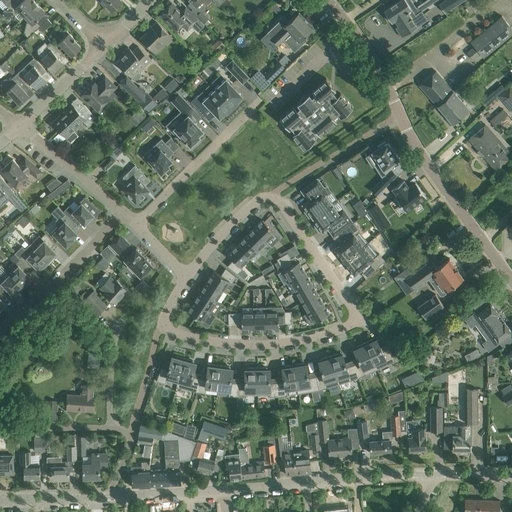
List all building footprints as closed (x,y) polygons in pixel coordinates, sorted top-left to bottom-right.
[(20,12),(24,16),(37,4),(32,0),(14,0),(8,7),(14,14),(20,12)] [(119,0),(97,0),(105,7),(106,6),(111,11),(110,12),(111,13),(122,2),(119,0)] [(399,0),(383,11),(392,23),(394,21),(397,26),(396,27),(402,37),(428,20),(421,11),(415,15),(405,0),(399,0)] [(464,0),(463,0),(444,0),(438,4),(445,13),(464,0)] [(25,40),(38,27),(45,21),(41,17),(42,15),(45,12),(37,4),(24,16),(27,20),(24,33),(23,33),(24,34),(22,36),(25,40)] [(171,4),(160,15),(167,22),(176,30),(181,24),(187,30),(192,26),(197,32),(203,26),(197,20),(192,15),(185,8),(180,13),(171,4)] [(275,4),(271,8),(277,14),(281,10),(275,4)] [(201,11),(200,13),(195,8),(193,7),(191,10),(207,25),(209,23),(206,21),(209,18),(201,11)] [(277,46),(287,36),(291,41),(294,38),(298,43),(313,28),(299,12),(283,27),(278,23),(272,29),(277,34),(271,40),(277,46)] [(511,34),(511,28),(502,16),(470,42),(474,47),(467,53),(473,60),(480,54),(483,58),(511,34)] [(47,18),(45,21),(38,27),(42,32),(51,23),(47,18)] [(156,54),(172,37),(157,22),(152,27),(150,25),(152,27),(140,39),(156,54)] [(65,29),(60,33),(62,34),(63,39),(59,43),(71,56),(80,47),(74,41),(75,40),(65,29)] [(59,59),(63,55),(51,41),(47,45),(45,42),(37,49),(38,54),(42,58),(41,58),(51,69),(51,70),(55,74),(62,67),(60,66),(63,63),(59,59)] [(129,49),(116,63),(132,79),(133,78),(135,80),(137,80),(140,77),(140,74),(138,72),(151,59),(138,46),(132,52),(129,49)] [(28,71),(24,75),(36,88),(42,83),(43,84),(47,81),(42,76),(46,72),(40,64),(34,58),(26,65),(27,67),(28,71)] [(249,78),(232,60),(226,66),(242,84),(249,78)] [(5,61),(1,65),(0,66),(0,67),(4,72),(10,67),(5,61)] [(264,76),(270,82),(284,68),(278,62),(264,76)] [(452,91),(435,71),(419,86),(436,105),(452,91)] [(9,81),(7,80),(5,80),(3,81),(1,83),(1,85),(3,87),(20,106),(26,100),(25,99),(28,95),(24,91),(29,87),(16,74),(9,81)] [(94,82),(82,95),(97,111),(110,98),(108,96),(116,87),(105,76),(96,84),(94,82)] [(138,88),(126,77),(121,83),(149,112),(157,104),(139,87),(138,88)] [(237,102),(242,97),(226,79),(214,90),(232,109),(239,104),(237,102)] [(336,90),(326,79),(311,91),(312,92),(309,94),(309,93),(305,97),(301,101),(301,100),(297,103),(297,104),(295,107),(294,106),(279,118),(289,129),(291,128),(295,132),(291,134),(304,149),(316,139),(312,135),(316,131),(320,135),(337,121),(333,117),(337,114),(340,118),(352,108),(340,93),(337,96),(333,92),(336,90)] [(483,101),(486,105),(505,88),(502,85),(483,101)] [(511,87),(510,85),(498,95),(511,111),(511,87)] [(163,89),(154,98),(159,102),(168,94),(163,89)] [(232,109),(214,90),(203,101),(198,95),(191,102),(202,114),(209,108),(219,119),(225,113),(226,115),(232,109)] [(453,124),(469,110),(452,91),(436,105),(453,124)] [(187,114),(193,109),(179,94),(172,101),(181,112),(177,116),(182,122),(171,131),(178,138),(180,136),(185,141),(185,142),(186,143),(186,142),(190,146),(192,145),(193,146),(200,141),(198,139),(200,138),(198,136),(203,131),(187,114)] [(88,127),(97,119),(77,97),(71,103),(73,105),(65,112),(64,112),(51,124),(57,131),(58,130),(66,138),(83,121),(88,127)] [(496,127),(509,115),(502,108),(489,120),(496,127)] [(147,116),(140,109),(129,120),(127,122),(134,129),(136,127),(144,119),(147,116)] [(151,120),(147,124),(151,128),(155,124),(151,120)] [(469,139),(495,169),(507,159),(504,154),(507,151),(485,125),(469,139)] [(156,169),(161,174),(169,167),(167,165),(172,161),(168,158),(174,152),(161,139),(142,156),(147,162),(149,161),(152,164),(151,165),(155,170),(156,169)] [(397,175),(391,170),(390,168),(391,167),(390,165),(399,159),(387,142),(386,143),(385,142),(377,147),(378,148),(371,152),(378,163),(374,166),(383,179),(371,190),(377,195),(397,175)] [(110,154),(99,165),(104,170),(115,160),(110,154)] [(10,180),(6,183),(11,188),(14,185),(15,186),(27,175),(29,172),(37,178),(42,172),(25,158),(20,164),(21,165),(19,167),(13,159),(1,170),(10,180)] [(143,196),(149,190),(144,186),(150,181),(135,165),(122,177),(128,183),(122,189),(129,196),(128,197),(133,203),(134,202),(136,203),(138,201),(139,203),(144,197),(143,196)] [(337,165),(331,169),(335,176),(341,172),(337,165)] [(11,188),(6,183),(0,176),(0,197),(4,194),(8,198),(14,192),(11,188)] [(67,179),(62,183),(57,186),(61,192),(71,184),(67,179)] [(332,204),(322,191),(324,189),(317,179),(301,191),(308,200),(302,204),(306,210),(304,212),(309,218),(311,216),(313,218),(332,204)] [(418,203),(426,197),(415,183),(409,188),(403,181),(392,189),(397,197),(395,198),(405,212),(418,203)] [(63,211),(77,225),(81,221),(84,224),(92,217),(93,218),(92,219),(92,220),(100,212),(85,196),(77,204),(77,205),(78,204),(80,205),(74,211),(68,206),(63,211)] [(359,200),(355,203),(364,215),(367,212),(359,200)] [(331,234),(350,220),(346,214),(342,217),(332,204),(313,218),(317,224),(314,225),(319,232),(321,230),(322,232),(327,228),(331,234)] [(375,205),(368,209),(378,225),(385,220),(375,205)] [(62,212),(63,213),(56,221),(55,225),(57,227),(50,234),(57,241),(59,239),(66,246),(73,239),(72,238),(76,233),(72,229),(76,225),(77,225),(63,211),(62,212)] [(262,220),(254,229),(266,242),(275,233),(262,220)] [(344,262),(363,247),(353,235),(360,230),(353,222),(333,237),(337,243),(338,241),(341,244),(334,249),(337,252),(335,253),(340,260),(342,259),(344,262)] [(258,250),(266,242),(254,229),(245,237),(258,250)] [(38,236),(30,244),(49,263),(54,257),(53,256),(56,253),(51,247),(55,243),(45,233),(40,238),(38,236)] [(144,274),(145,275),(150,269),(149,268),(153,265),(136,248),(128,255),(123,250),(129,244),(120,234),(109,244),(119,254),(119,253),(125,259),(124,259),(129,265),(127,266),(133,272),(135,271),(140,277),(144,274)] [(245,237),(236,246),(249,258),(258,250),(245,237)] [(25,249),(22,246),(14,253),(29,269),(34,264),(39,270),(42,267),(43,268),(49,263),(30,244),(25,249)] [(233,260),(227,266),(237,274),(242,269),(240,267),(249,258),(236,246),(228,254),(233,260)] [(372,259),(363,247),(344,262),(347,264),(345,266),(350,272),(352,271),(354,274),(361,269),(363,272),(361,273),(366,279),(367,277),(384,261),(379,254),(372,259)] [(13,261),(5,270),(6,271),(23,288),(29,283),(27,281),(30,278),(25,273),(29,269),(14,253),(10,258),(13,261)] [(278,262),(280,265),(291,259),(287,253),(276,259),(278,262)] [(109,263),(103,257),(96,263),(103,270),(109,263)] [(449,258),(437,267),(431,260),(406,278),(414,289),(429,278),(432,283),(437,279),(435,277),(446,270),(447,272),(455,267),(449,258)] [(294,264),(291,259),(280,265),(281,267),(289,281),(305,272),(299,261),(294,264)] [(439,292),(443,289),(445,291),(463,278),(455,267),(447,272),(446,270),(435,277),(437,279),(432,283),(439,292)] [(231,283),(235,276),(225,268),(221,275),(214,271),(207,281),(222,291),(229,281),(231,283)] [(0,290),(4,294),(8,290),(13,295),(16,292),(18,294),(23,288),(6,271),(1,276),(0,274),(0,290)] [(289,281),(295,292),(311,282),(305,272),(289,281)] [(105,291),(104,292),(115,303),(127,290),(115,279),(114,280),(109,276),(100,287),(105,291)] [(143,278),(134,287),(141,295),(149,285),(143,278)] [(201,291),(216,301),(222,291),(207,281),(201,291)] [(311,282),(295,292),(302,302),(317,293),(311,282)] [(216,301),(201,291),(194,301),(209,311),(216,301)] [(97,315),(106,307),(92,292),(83,301),(97,315)] [(302,302),(308,312),(323,303),(317,293),(302,302)] [(443,305),(435,294),(417,307),(429,323),(437,317),(434,312),(443,305)] [(187,312),(203,322),(209,311),(194,301),(187,312)] [(329,314),(323,303),(308,312),(314,323),(329,314)] [(496,315),(498,314),(490,303),(478,312),(477,311),(465,320),(471,327),(475,324),(481,332),(501,318),(501,317),(499,319),(496,315)] [(242,331),(254,330),(253,307),(253,312),(235,313),(235,326),(241,325),(242,331)] [(253,307),(254,330),(266,330),(265,307),(253,307)] [(265,307),(266,330),(278,330),(278,324),(285,324),(285,312),(282,307),(265,307)] [(511,332),(504,322),(502,323),(499,319),(501,318),(481,332),(481,333),(481,332),(487,340),(482,343),(488,351),(500,342),(499,341),(511,332)] [(461,327),(456,321),(451,325),(455,331),(461,327)] [(373,338),(364,342),(375,365),(385,360),(388,364),(396,360),(387,344),(381,347),(377,338),(373,340),(373,338)] [(351,361),(358,378),(366,374),(364,370),(375,365),(364,342),(355,346),(356,348),(353,349),(357,359),(351,361)] [(480,355),(477,349),(470,352),(474,358),(480,355)] [(88,352),(87,366),(99,367),(100,353),(88,352)] [(339,353),(330,356),(337,380),(348,376),(350,381),(358,378),(351,361),(346,363),(343,353),(339,354),(339,353)] [(168,370),(161,368),(156,381),(165,383),(167,378),(178,381),(176,386),(184,358),(176,356),(175,358),(172,357),(168,370)] [(325,383),(337,380),(330,356),(321,358),(321,360),(317,361),(320,371),(315,372),(319,390),(327,388),(325,383)] [(176,386),(196,392),(199,378),(192,377),(196,364),(192,363),(193,361),(184,358),(176,386)] [(319,390),(316,377),(309,378),(306,365),(303,365),(303,363),(294,365),(298,393),(319,390)] [(220,366),(211,364),(211,366),(208,366),(206,380),(199,378),(196,392),(205,393),(206,387),(217,389),(220,366)] [(278,397),(298,393),(294,365),(285,366),(285,368),(282,368),(284,382),(277,383),(278,397)] [(228,396),(237,397),(238,383),(231,383),(232,369),(229,369),(229,367),(220,366),(217,389),(229,390),(228,396)] [(258,395),(257,368),(248,368),(248,370),(245,370),(245,384),(238,383),(237,397),(246,397),(246,395),(258,395)] [(269,397),(278,397),(277,383),(270,383),(270,370),(266,370),(266,368),(257,368),(258,395),(269,395),(269,397)] [(417,371),(407,376),(411,385),(424,380),(417,371)] [(448,371),(439,374),(440,382),(448,382),(448,371)] [(511,387),(510,384),(499,390),(507,405),(511,402),(511,387)] [(82,396),(68,395),(67,409),(92,411),(93,386),(82,385),(82,396)] [(477,389),(466,389),(465,423),(477,423),(477,389)] [(400,391),(391,394),(394,402),(402,399),(400,391)] [(46,418),(59,418),(59,400),(46,400),(46,418)] [(431,407),(431,432),(442,432),(442,407),(431,407)] [(391,416),(392,431),(382,432),(383,441),(369,442),(370,453),(391,452),(391,442),(395,442),(394,436),(400,435),(400,436),(400,435),(400,432),(406,431),(406,430),(405,410),(398,410),(398,415),(391,416)] [(156,415),(154,422),(163,424),(165,418),(156,415)] [(171,420),(168,431),(193,438),(196,427),(171,420)] [(194,437),(197,438),(207,442),(209,435),(224,440),(228,429),(203,420),(200,430),(197,429),(194,437)] [(320,442),(328,441),(329,456),(351,455),(351,449),(359,448),(358,438),(357,428),(347,429),(348,439),(329,440),(327,420),(317,420),(317,422),(320,442)] [(357,428),(358,438),(368,437),(366,421),(356,422),(357,428)] [(321,449),(320,442),(317,422),(315,422),(316,434),(311,434),(312,450),(321,449)] [(165,430),(154,428),(140,425),(138,434),(153,437),(162,439),(164,440),(166,469),(150,470),(151,486),(181,485),(179,461),(191,460),(196,441),(165,430)] [(273,428),(274,437),(270,437),(271,439),(263,440),(265,462),(276,461),(275,455),(277,455),(275,427),(273,428)] [(284,454),(286,475),(299,474),(296,452),(293,452),(292,448),(291,448),(291,441),(282,442),(281,433),(278,434),(277,427),(275,427),(277,455),(284,454)] [(470,427),(444,427),(444,449),(453,449),(453,450),(470,450),(470,436),(470,427)] [(426,449),(424,428),(408,430),(408,431),(408,438),(408,440),(406,440),(407,448),(409,448),(409,451),(411,451),(411,453),(418,452),(417,450),(426,449)] [(406,431),(400,432),(400,435),(400,436),(400,438),(408,438),(408,431),(408,430),(406,430),(406,431)] [(151,452),(153,437),(138,434),(137,443),(145,444),(144,451),(151,452)] [(45,437),(34,438),(34,451),(45,450),(45,437)] [(206,443),(207,442),(197,438),(196,440),(196,441),(191,460),(198,462),(196,470),(211,474),(213,470),(219,472),(225,450),(218,448),(214,461),(202,457),(205,449),(210,451),(211,447),(208,446),(209,444),(206,443)] [(68,447),(68,460),(76,460),(75,446),(68,447)] [(299,474),(311,472),(309,450),(296,452),(299,474)] [(21,465),(23,465),(24,479),(40,479),(39,465),(30,465),(30,452),(20,453),(21,465)] [(107,466),(107,453),(92,454),(92,463),(83,464),(83,478),(84,478),(84,480),(92,480),(92,478),(100,477),(99,465),(106,464),(107,466)] [(263,463),(249,464),(247,453),(239,454),(242,479),(264,476),(263,463)] [(242,479),(239,454),(225,455),(226,472),(229,472),(230,480),(242,479)] [(0,473),(14,473),(13,455),(0,455),(0,473)] [(52,479),(69,478),(69,466),(68,466),(68,462),(61,462),(61,460),(59,457),(46,458),(47,472),(52,472),(52,479)] [(132,487),(151,486),(150,470),(149,461),(141,462),(141,466),(131,466),(132,487)] [(465,499),(464,511),(499,511),(500,501),(465,499)]
